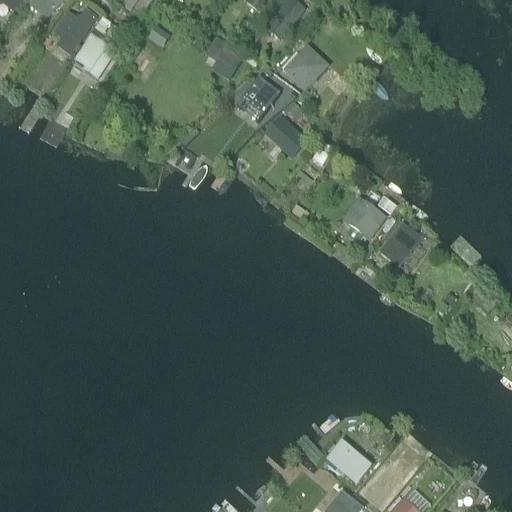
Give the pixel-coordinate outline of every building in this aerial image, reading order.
[(0,0),(0,4),(13,15),(24,0),(0,0)] [(48,23),(66,3),(62,0),(32,0),(28,5),(48,23)] [(115,0),(130,12),(139,0),(115,0)] [(246,0),(244,4),(260,17),(272,0),(246,0)] [(288,2),(266,32),(281,41),(303,12),(288,2)] [(71,58),(97,21),(85,13),(78,24),(68,17),(49,43),(71,58)] [(96,85),(117,55),(99,42),(111,27),(102,21),(73,63),(85,70),(81,76),(96,85)] [(215,41),(204,60),(216,66),(211,76),(229,86),(241,63),(227,55),(231,50),(215,41)] [(308,50),(285,73),(306,91),(329,68),(308,50)] [(291,102),(295,96),(273,79),(267,87),(260,81),(245,101),(264,115),(280,94),(291,102)] [(281,122),(266,138),(292,160),(307,143),(281,122)] [(357,202),(344,225),(370,241),(384,219),(357,202)] [(387,204),(381,213),(391,221),(398,211),(387,204)] [(392,223),(383,234),(387,238),(396,227),(392,223)] [(398,271),(421,241),(403,226),(379,256),(398,271)] [(354,436),(330,462),(350,480),(373,454),(354,436)] [(379,476),(362,496),(377,508),(393,488),(379,476)] [(360,511),(343,499),(331,511),(360,511)]
